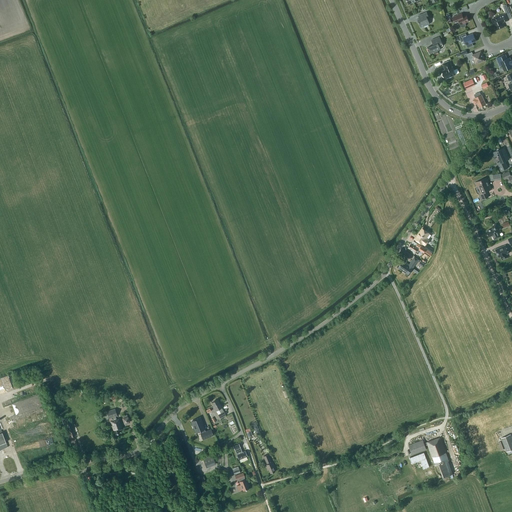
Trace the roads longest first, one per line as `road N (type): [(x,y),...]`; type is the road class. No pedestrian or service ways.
road 1 (unclassified): [(0,482),(137,451),(190,400),(335,315),(386,272),(486,130),(486,115)]
road 2 (tertiary): [(486,115),(462,114),(433,93),(392,0)]
